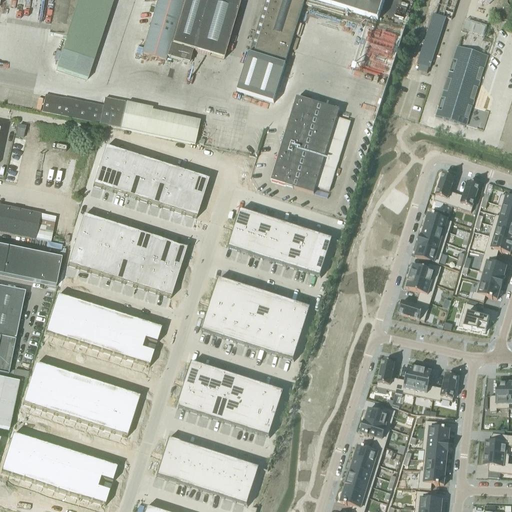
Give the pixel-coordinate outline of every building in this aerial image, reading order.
[(51,0),(45,36),(65,40),(65,39),(66,40),(79,0),(51,0)] [(79,0),(66,40),(56,71),(87,81),(113,0),(79,0)] [(149,31),(142,55),(165,62),(166,58),(182,63),(182,62),(189,64),(192,52),(223,61),(240,2),(232,0),(157,0),(151,23),(149,31)] [(266,0),(249,55),(237,93),(274,105),(286,66),(285,66),(305,0),(308,0),(378,22),(384,0),(266,0)] [(476,0),(477,5),(486,8),(493,2),(492,0),(476,0)] [(417,65),(430,69),(447,19),(434,15),(417,65)] [(457,48),(436,118),(466,127),(487,58),(457,48)] [(45,97),(41,113),(99,126),(107,127),(120,130),(194,146),(199,123),(152,112),(152,110),(125,104),(104,100),(103,108),(64,100),(63,100),(45,97)] [(271,182),(271,183),(272,184),(285,188),(286,188),(292,190),(314,196),(316,189),(329,193),(350,124),(337,120),(339,112),(297,99),(296,99),(296,100),(294,107),(286,134),(283,135),(282,139),(284,142),(281,142),(280,146),(282,148),(273,176),(271,182)] [(18,127),(16,137),(23,139),(25,128),(18,127)] [(105,149),(99,168),(110,172),(116,153),(105,149)] [(116,153),(110,172),(121,175),(127,156),(116,153)] [(127,156),(121,175),(133,179),(139,160),(127,156)] [(139,160),(133,179),(144,183),(150,164),(139,160)] [(150,164),(144,183),(156,186),(162,167),(150,164)] [(162,167),(156,186),(167,190),(173,171),(162,167)] [(99,168),(92,187),(104,191),(110,172),(99,168)] [(173,171),(167,190),(179,194),(185,175),(173,171)] [(110,172),(104,191),(115,195),(121,175),(110,172)] [(121,175),(115,195),(127,198),(133,179),(121,175)] [(185,175),(179,194),(190,197),(196,178),(185,175)] [(441,181),(434,202),(452,209),(456,196),(450,194),(454,180),(442,176),(441,181)] [(196,178),(190,197),(202,201),(208,182),(196,178)] [(133,179),(127,198),(138,202),(144,183),(133,179)] [(144,183),(138,202),(150,205),(156,186),(144,183)] [(456,196),(452,209),(471,215),(472,210),(479,188),(467,185),(466,189),(463,198),(456,196)] [(156,186),(150,205),(161,209),(167,190),(156,186)] [(167,190),(161,209),(172,213),(179,194),(167,190)] [(179,194),(172,213),(184,216),(190,197),(179,194)] [(190,197),(184,216),(196,220),(202,201),(190,197)] [(501,197),(498,208),(502,209),(511,211),(511,199),(506,198),(501,197)] [(0,207),(0,233),(35,241),(36,233),(40,216),(11,209),(0,207)] [(500,219),(499,219),(511,222),(511,211),(502,209),(500,219)] [(240,212),(234,231),(246,235),(252,216),(251,216),(249,215),(241,212),(240,212)] [(252,216),(246,235),(257,239),(264,219),(261,219),(260,218),(260,219),(252,216),(253,216),(252,216)] [(427,220),(424,227),(448,235),(452,224),(447,223),(435,219),(435,218),(433,217),(432,218),(428,217),(427,219),(426,219),(426,220),(427,220)] [(495,217),(492,228),(511,233),(511,222),(499,219),(500,219),(495,217)] [(83,218),(75,242),(86,246),(94,221),(83,218)] [(264,219),(257,239),(269,242),(275,223),(272,222),(271,222),(264,220),(264,219)] [(94,221),(86,246),(98,250),(106,225),(94,221)] [(275,223),(269,242),(280,246),(280,245),(286,227),(283,226),(275,223)] [(106,225),(98,250),(109,253),(117,229),(106,225)] [(286,227),(280,245),(292,249),(298,230),(286,226),(286,227)] [(421,237),(421,238),(445,245),(448,235),(424,227),(424,230),(423,230),(422,233),(421,237)] [(511,233),(492,228),(489,239),(511,245),(511,233)] [(117,229),(109,253),(121,257),(128,232),(117,229)] [(298,230),(292,250),(303,253),(309,234),(308,234),(306,233),(298,231),(298,230)] [(228,250),(229,250),(237,253),(236,253),(237,253),(239,254),(240,254),(246,235),(234,231),(234,233),(228,250)] [(128,232),(121,257),(132,261),(140,236),(128,232)] [(309,234),(303,253),(315,257),(321,238),(317,237),(310,234),(309,234)] [(246,235),(240,254),(248,256),(248,257),(250,257),(251,258),(257,239),(246,235)] [(140,236),(132,261),(143,264),(151,240),(140,236)] [(419,244),(417,248),(418,249),(418,248),(442,256),(445,245),(421,238),(421,237),(419,244)] [(321,238),(315,257),(326,261),(329,252),(333,241),(331,241),(329,241),(329,240),(329,241),(321,238)] [(257,239),(251,258),(252,258),(259,260),(260,260),(263,261),(269,242),(257,239)] [(511,245),(489,239),(484,256),(496,260),(498,253),(499,253),(499,254),(501,254),(510,256),(511,249),(511,245)] [(151,240),(143,264),(155,268),(163,243),(151,240)] [(75,242),(67,267),(78,271),(86,246),(75,242)] [(269,242),(263,261),(271,264),(274,265),(280,246),(269,242)] [(163,243),(155,268),(166,272),(174,247),(163,243)] [(86,246),(78,271),(90,275),(98,250),(86,246)] [(280,246),(274,265),(275,265),(282,267),(285,268),(286,269),(292,250),(280,246)] [(0,247),(0,276),(55,288),(61,260),(0,247)] [(174,247),(166,272),(178,275),(186,251),(174,247)] [(415,256),(415,259),(434,265),(439,266),(442,256),(418,248),(418,249),(416,256),(415,255),(415,256)] [(98,250),(90,275),(101,278),(109,253),(98,250)] [(292,250),(286,269),(294,271),(296,272),(297,272),(303,253),(292,250)] [(109,253),(101,278),(113,282),(121,257),(109,253)] [(303,253),(297,272),(298,272),(305,275),(306,275),(307,276),(308,276),(315,257),(303,253)] [(484,256),(479,274),(483,275),(503,280),(504,276),(505,275),(505,273),(506,273),(505,272),(506,270),(494,266),(496,260),(484,256)] [(121,257),(113,282),(124,285),(132,261),(121,257)] [(315,257),(308,276),(309,276),(317,278),(316,279),(317,279),(317,278),(319,279),(320,280),(326,261),(315,257)] [(132,261),(124,285),(136,289),(143,264),(132,261)] [(143,264),(136,289),(147,293),(155,268),(143,264)] [(413,268),(409,279),(436,287),(439,276),(441,270),(437,268),(429,266),(427,271),(427,272),(413,268)] [(155,268),(147,293),(148,293),(155,295),(158,296),(166,272),(155,268)] [(166,272),(158,296),(159,297),(166,299),(170,300),(178,275),(166,272)] [(481,285),(480,285),(500,291),(500,292),(504,280),(503,280),(483,275),(481,285)] [(409,279),(406,291),(420,295),(418,302),(430,306),(436,287),(409,279)] [(210,306),(210,307),(222,311),(230,284),(229,284),(227,283),(227,284),(219,281),(218,281),(218,282),(210,306)] [(230,284),(222,311),(233,315),(242,288),(241,288),(239,287),(238,287),(231,285),(230,284)] [(473,294),(471,301),(483,304),(483,305),(485,298),(489,300),(490,300),(490,301),(492,301),(492,300),(497,302),(498,299),(499,299),(498,298),(499,295),(500,291),(480,285),(481,285),(478,284),(475,295),(473,294)] [(0,337),(15,341),(25,293),(0,288),(0,337)] [(242,288),(233,315),(244,318),(253,292),(252,291),(250,291),(242,288)] [(253,292),(244,318),(256,322),(264,295),(261,294),(253,292)] [(264,295),(256,322),(267,326),(276,299),(275,299),(273,298),(272,298),(265,296),(264,295)] [(57,298),(50,317),(62,320),(68,301),(57,298)] [(276,299),(267,326),(279,329),(287,303),(284,302),(276,299)] [(68,301),(62,320),(74,324),(80,305),(68,301)] [(445,301),(442,309),(448,311),(450,303),(445,301)] [(402,304),(398,316),(419,323),(424,324),(428,313),(430,306),(418,302),(415,308),(402,304)] [(287,303),(279,329),(290,333),(299,306),(298,306),(296,305),(295,305),(288,303),(287,303)] [(80,305),(74,324),(85,328),(91,309),(80,305)] [(299,306),(290,333),(302,337),(303,335),(311,310),(309,310),(307,309),(299,307),(299,306)] [(465,306),(458,329),(463,330),(478,333),(482,334),(483,334),(484,334),(485,334),(486,333),(486,332),(489,321),(475,317),(477,310),(465,306)] [(210,307),(201,334),(202,334),(210,337),(212,338),(213,338),(222,311),(210,307)] [(91,309),(85,328),(96,331),(102,312),(91,309)] [(222,311),(213,338),(214,338),(221,340),(224,341),(233,315),(222,311)] [(102,312),(96,331),(108,335),(114,316),(102,312)] [(233,315),(224,341),(225,342),(225,341),(233,344),(235,345),(236,345),(244,318),(233,315)] [(114,316),(108,335),(119,339),(125,320),(114,316)] [(50,317),(44,336),(56,340),(62,320),(50,317)] [(244,318),(236,345),(244,347),(244,348),(247,349),(256,322),(244,318)] [(62,320),(56,340),(67,343),(74,324),(62,320)] [(125,320),(119,339),(131,342),(137,323),(125,320)] [(256,322),(247,349),(248,349),(255,351),(256,351),(259,352),(267,326),(256,322)] [(137,323),(131,342),(142,346),(148,327),(137,323)] [(74,324),(67,343),(79,347),(85,328),(74,324)] [(445,324),(443,330),(451,332),(453,327),(445,324)] [(267,326),(259,352),(259,353),(259,352),(267,355),(270,356),(279,329),(267,326)] [(148,327),(142,346),(143,346),(144,342),(156,345),(161,331),(148,327)] [(85,328),(79,347),(90,351),(96,331),(85,328)] [(279,329),(270,356),(271,356),(278,358),(278,359),(279,359),(282,360),(290,333),(279,329)] [(96,331),(90,351),(102,354),(108,335),(96,331)] [(290,333),(282,360),(290,362),(290,363),(290,362),(293,363),(292,363),(294,364),(302,337),(290,333)] [(108,335),(102,354),(113,358),(119,339),(108,335)] [(0,374),(8,376),(15,341),(0,337),(0,374)] [(119,339),(113,358),(125,361),(131,342),(119,339)] [(131,342),(125,361),(136,365),(142,346),(131,342)] [(142,346),(136,365),(148,369),(153,354),(141,351),(143,346),(142,346)] [(378,383),(376,390),(388,393),(395,394),(398,382),(391,380),(394,366),(382,363),(378,383)] [(185,386),(184,387),(186,388),(196,391),(203,368),(201,367),(200,367),(192,365),(191,365),(185,386)] [(35,366),(28,386),(40,390),(46,370),(35,366)] [(203,368),(196,391),(208,395),(215,372),(211,371),(204,369),(204,368),(203,368)] [(395,394),(394,398),(402,399),(403,396),(414,398),(420,371),(408,369),(405,383),(398,382),(395,394)] [(46,370),(40,390),(51,394),(58,374),(46,370)] [(14,371),(13,376),(26,379),(28,374),(14,371)] [(420,371),(414,398),(432,402),(435,390),(429,388),(432,374),(420,371)] [(215,372),(208,395),(219,398),(226,376),(223,375),(215,372)] [(58,374),(51,394),(63,397),(69,377),(58,374)] [(226,376),(219,398),(230,402),(238,379),(237,379),(235,378),(234,378),(227,376),(226,376)] [(69,377),(63,397),(74,401),(81,381),(69,377)] [(435,390),(432,402),(440,404),(441,402),(452,404),(453,402),(457,380),(445,377),(442,391),(435,390)] [(0,429),(8,431),(19,384),(0,379),(0,429)] [(238,379),(230,402),(242,406),(249,383),(248,383),(246,382),(238,380),(238,379)] [(81,381),(74,401),(86,405),(92,385),(81,381)] [(249,383),(242,406),(253,409),(261,387),(257,385),(257,386),(249,383),(250,383),(249,383)] [(489,414),(496,415),(496,411),(508,412),(509,385),(501,385),(501,384),(500,384),(500,385),(496,385),(496,391),(495,391),(495,393),(496,393),(496,398),(490,398),(489,414)] [(92,385),(86,405),(97,408),(103,388),(92,385)] [(28,386),(22,406),(34,410),(40,390),(28,386)] [(184,387),(177,410),(178,411),(178,410),(185,413),(186,413),(188,414),(189,414),(196,391),(186,388),(184,387)] [(261,387),(253,409),(265,413),(272,390),(271,390),(269,389),(268,389),(261,387)] [(103,388),(97,408),(109,412),(115,392),(103,388)] [(40,390),(34,410),(45,414),(51,394),(40,390)] [(272,390),(265,413),(277,417),(277,416),(284,394),(283,393),(283,394),(281,393),(280,393),(272,391),(272,390)] [(196,391),(189,414),(197,416),(197,417),(200,418),(208,395),(196,391)] [(115,392),(109,412),(120,415),(126,395),(115,392)] [(51,394),(45,414),(56,417),(63,397),(51,394)] [(126,395),(120,415),(132,419),(133,418),(135,411),(139,399),(126,395)] [(208,395),(200,418),(201,418),(208,420),(212,421),(219,398),(208,395)] [(63,397),(56,417),(68,421),(74,401),(63,397)] [(219,398),(212,421),(220,424),(222,425),(223,425),(230,402),(219,398)] [(74,401),(68,421),(79,425),(86,405),(74,401)] [(230,402),(223,425),(224,425),(231,427),(231,428),(235,429),(242,406),(230,402)] [(86,405),(79,425),(91,428),(97,408),(86,405)] [(242,406),(235,429),(243,431),(242,431),(246,432),(253,409),(242,406)] [(97,408),(91,428),(102,432),(109,412),(97,408)] [(253,409),(246,432),(254,435),(256,436),(257,436),(265,413),(253,409)] [(364,422),(363,424),(364,424),(390,432),(390,431),(393,420),(395,414),(383,410),(381,416),(374,414),(375,413),(374,413),(374,414),(368,412),(367,416),(366,415),(366,416),(367,416),(366,419),(365,419),(364,422)] [(109,412),(102,432),(114,436),(120,415),(109,412)] [(265,413),(257,436),(258,436),(265,438),(265,439),(266,439),(266,438),(268,439),(269,440),(277,417),(265,413)] [(120,415),(114,436),(126,440),(126,439),(132,421),(132,419),(120,415)] [(361,429),(360,434),(361,434),(360,436),(366,437),(365,438),(374,441),(372,446),(372,447),(384,450),(390,431),(390,432),(364,424),(362,429),(361,429)] [(424,431),(423,441),(448,444),(448,443),(449,436),(450,436),(449,436),(449,433),(445,432),(445,431),(442,431),(442,432),(437,431),(438,425),(425,424),(424,431)] [(486,443),(484,455),(506,457),(507,457),(507,453),(507,448),(511,448),(511,438),(492,436),(491,443),(486,443)] [(7,452),(8,452),(15,455),(19,456),(24,440),(12,437),(7,452)] [(24,440),(19,456),(20,456),(27,458),(30,459),(35,444),(24,440)] [(162,458),(161,460),(163,460),(173,463),(179,444),(178,444),(176,444),(176,443),(176,444),(168,441),(167,441),(167,442),(162,458)] [(423,441),(422,453),(424,453),(424,452),(447,455),(448,455),(449,443),(448,443),(448,444),(423,441)] [(35,444),(30,459),(42,463),(47,448),(35,444)] [(179,444),(173,463),(184,467),(190,448),(188,447),(187,447),(179,445),(180,445),(179,444)] [(354,460),(379,468),(382,457),(384,450),(372,447),(370,453),(364,451),(364,450),(362,450),(362,451),(357,449),(357,451),(356,451),(357,451),(354,460)] [(47,448),(42,463),(53,467),(58,451),(47,448)] [(190,448),(184,467),(196,471),(202,452),(201,451),(199,451),(198,451),(191,448),(190,448)] [(58,451),(53,467),(65,470),(70,455),(58,451)] [(7,452),(0,475),(12,479),(19,456),(15,455),(8,452),(7,452)] [(202,452),(196,471),(207,474),(213,455),(212,455),(210,454),(210,455),(202,452)] [(423,462),(423,463),(446,465),(446,463),(447,463),(447,462),(446,462),(447,456),(447,455),(424,452),(424,453),(423,462)] [(70,455),(65,470),(76,474),(81,459),(70,455)] [(213,455),(207,474),(219,478),(225,459),(222,458),(221,458),(214,456),(213,455)] [(509,460),(509,457),(507,457),(506,457),(484,455),(483,467),(489,467),(488,474),(489,475),(511,476),(511,466),(508,466),(509,460)] [(19,456),(12,479),(23,482),(30,459),(27,458),(20,456),(19,456)] [(30,459),(23,482),(35,486),(42,463),(30,459)] [(81,459),(76,474),(88,478),(92,462),(81,459)] [(225,459),(219,478),(230,482),(236,463),(233,462),(225,459)] [(155,479),(156,479),(164,481),(164,482),(166,482),(167,483),(173,463),(163,460),(161,460),(161,461),(155,479)] [(351,471),(350,471),(376,479),(376,478),(379,468),(354,460),(354,461),(353,461),(351,471)] [(92,462),(88,478),(99,481),(104,466),(92,462)] [(42,463),(35,486),(46,490),(53,467),(42,463)] [(173,463),(167,483),(175,485),(176,485),(178,486),(184,467),(173,463)] [(236,463),(230,482),(242,485),(248,466),(247,466),(245,465),(244,465),(237,463),(236,463)] [(422,473),(422,474),(445,476),(445,474),(446,474),(446,473),(445,473),(446,465),(423,463),(422,473)] [(104,466),(99,481),(100,481),(112,484),(116,470),(104,466)] [(248,466),(242,485),(253,489),(259,470),(258,470),(256,469),(248,467),(248,466)] [(53,467),(46,490),(57,493),(65,470),(53,467)] [(184,467),(178,486),(179,486),(186,489),(187,489),(189,490),(190,490),(196,471),(184,467)] [(65,470),(57,493),(69,497),(76,474),(65,470)] [(196,471),(190,490),(198,492),(201,493),(207,474),(196,471)] [(346,482),(372,490),(376,479),(350,471),(350,472),(350,471),(349,472),(350,472),(349,477),(348,478),(347,477),(346,480),(346,482)] [(419,484),(418,491),(431,493),(432,486),(436,487),(436,488),(439,488),(439,487),(444,487),(444,485),(445,485),(445,484),(444,484),(445,476),(422,474),(422,473),(420,473),(419,484)] [(76,474),(69,497),(80,501),(88,478),(76,474)] [(207,474),(201,493),(202,494),(202,493),(209,496),(213,497),(219,478),(207,474)] [(88,478),(80,501),(92,504),(99,481),(88,478)] [(219,478),(213,497),(221,500),(224,501),(230,482),(219,478)] [(99,481),(92,504),(104,508),(109,494),(97,490),(100,481),(99,481)] [(230,482),(224,501),(225,501),(232,503),(233,504),(235,504),(242,485),(230,482)] [(343,492),(343,493),(344,493),(369,501),(372,490),(346,482),(345,483),(345,484),(344,487),(345,487),(344,492),(343,492)] [(242,485),(235,504),(236,505),(236,504),(244,507),(243,507),(244,507),(246,508),(247,508),(253,489),(242,485)] [(344,493),(340,505),(345,506),(344,507),(347,507),(353,508),(351,511),(365,511),(369,501),(344,493)] [(416,501),(414,511),(441,511),(442,506),(442,505),(442,503),(437,503),(437,502),(437,503),(435,503),(429,502),(429,495),(416,494),(416,501)] [(5,501),(1,511),(16,511),(19,506),(5,501)]
